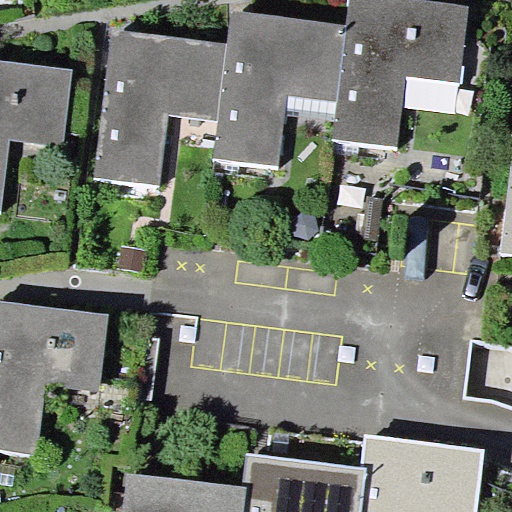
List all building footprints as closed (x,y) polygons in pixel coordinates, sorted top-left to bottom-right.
[(478,22),(355,7),(337,147),(409,156),(417,91),(468,97),(478,22)] [(349,38),(237,24),(219,167),(282,175),(291,106),(340,112),(349,38)] [(230,58),(115,43),(96,188),(164,197),(174,125),(221,131),(230,58)] [(79,87),(0,75),(0,217),(11,219),(21,151),(69,158),(79,87)] [(113,328),(0,314),(0,457),(47,464),(56,393),(104,398),(113,328)] [(500,511),(507,459),(380,443),(370,511),(500,511)] [(370,511),(375,478),(257,463),(250,511),(370,511)] [(249,511),(251,498),(132,482),(127,511),(249,511)]
